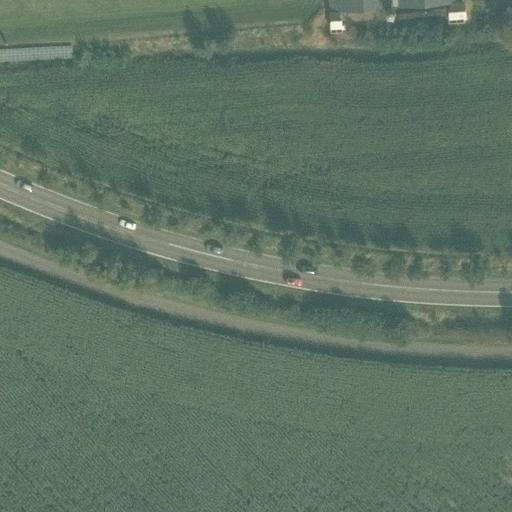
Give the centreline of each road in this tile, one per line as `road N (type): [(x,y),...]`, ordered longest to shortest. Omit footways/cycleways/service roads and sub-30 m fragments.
road 1 (secondary): [(0,187),(177,248),(355,291),(511,292)]
road 2 (unclassified): [(0,250),(216,319),(405,359),(511,356)]
